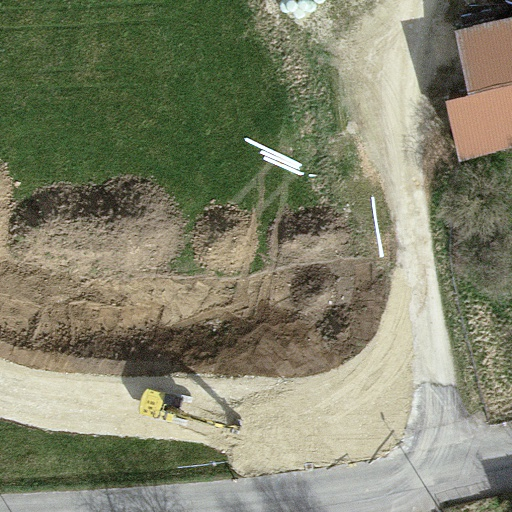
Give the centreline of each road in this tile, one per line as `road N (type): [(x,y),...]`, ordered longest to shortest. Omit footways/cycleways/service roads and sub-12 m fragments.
road 1 (track): [(0,386),(136,409),(432,406)]
road 2 (residential): [(255,511),(374,496),(511,462)]
